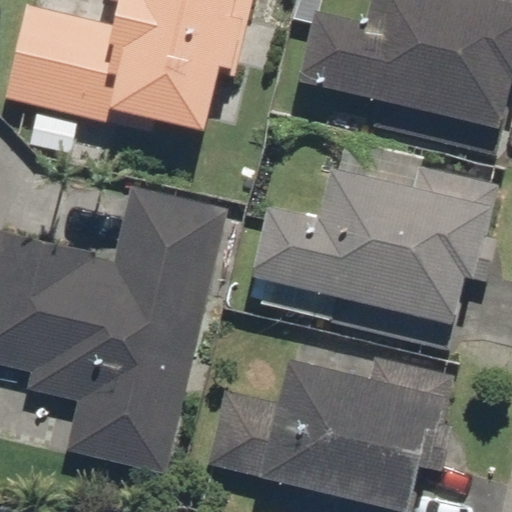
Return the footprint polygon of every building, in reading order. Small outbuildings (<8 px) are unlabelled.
[(138,0),(134,21),(38,0),(17,93),(152,123),(156,103),(225,118),(239,54),(252,57),(263,8),(260,7),(261,0),(138,0)] [(511,0),(389,0),(386,13),(335,0),(318,68),(392,86),(384,120),(505,150),(511,122),(511,0)] [(338,210),(286,197),(269,265),(348,284),(340,317),(459,346),(466,314),(472,315),(485,265),(493,267),(511,188),(511,184),(428,164),(425,176),(350,158),(338,210)] [(76,445),(176,468),(237,205),(140,183),(122,258),(103,253),(104,247),(3,224),(0,236),(0,356),(41,366),(37,385),(88,396),(76,445)] [(380,366),(307,348),(294,401),(235,387),(217,458),(299,478),(293,505),(323,511),(426,511),(447,429),(457,432),(468,387),(460,385),(463,372),(384,353),(380,366)]
